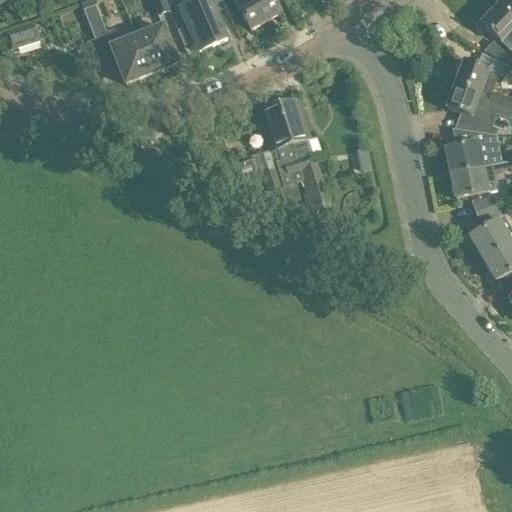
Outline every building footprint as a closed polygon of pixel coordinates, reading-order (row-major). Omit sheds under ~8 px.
[(163,0),(150,0),(157,19),(169,14),(163,0)] [(207,0),(212,11),(185,22),(199,54),(228,42),(215,11),(225,7),(221,0),(207,0)] [(233,0),(251,34),(282,18),(272,0),(233,0)] [(511,0),(504,0),(498,7),(511,20),(511,0)] [(92,2),(81,7),(95,43),(106,39),(125,87),(151,77),(137,40),(121,46),(115,31),(105,35),(92,2)] [(511,20),(498,7),(481,25),(501,44),(509,35),(511,36),(511,20)] [(36,27),(5,37),(10,53),(41,44),(36,27)] [(163,30),(137,40),(151,77),(177,67),(163,30)] [(511,67),(511,60),(493,43),(483,54),(510,70),(511,67)] [(464,62),(454,87),(489,101),(487,106),(488,107),(499,111),(503,99),(492,95),(498,77),(502,79),(506,69),(495,64),(492,73),(464,62)] [(454,87),(446,111),(471,120),(476,106),(487,110),(488,107),(487,106),(489,101),(454,87)] [(511,102),(503,99),(499,111),(511,115),(511,111),(511,102)] [(278,107),(299,177),(302,186),(326,179),(320,161),(309,165),(302,144),(310,141),(297,100),(278,107)] [(278,107),(259,113),(272,153),(274,152),(278,165),(283,164),(288,180),(299,177),(278,107)] [(485,140),(495,141),(498,137),(455,132),(458,149),(448,151),(453,176),(480,171),(480,170),(491,168),(490,163),(485,140)] [(511,158),(502,161),(504,171),(511,169),(511,158)] [(480,171),(453,176),(458,201),(496,194),(492,173),(504,171),(502,161),(490,163),(491,168),(480,170),(480,171)] [(275,172),(262,176),(268,194),(280,190),(275,172)] [(494,198),(473,206),(477,215),(497,207),(494,198)] [(497,207),(477,215),(481,225),(501,216),(497,207)] [(511,233),(504,219),(472,238),(484,260),(511,243),(511,233)] [(485,261),(481,263),(488,275),(491,273),(497,282),(511,273),(511,243),(484,260),(485,261)]
